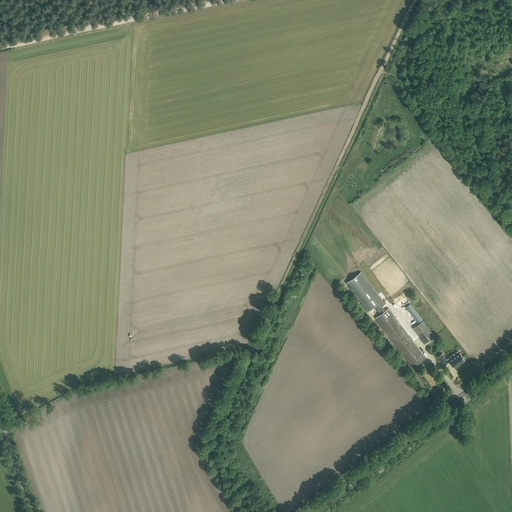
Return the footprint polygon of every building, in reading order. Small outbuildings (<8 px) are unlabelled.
[(347,282),(368,311),(374,306),(377,310),(386,303),(362,271),(347,282)] [(426,357),(390,309),(376,319),(413,367),(426,357)] [(413,327),(425,343),(435,336),(423,320),(413,327)] [(449,360),(455,367),(465,359),(460,352),(449,360)] [(437,356),(444,365),(448,362),(441,353),(437,356)]
